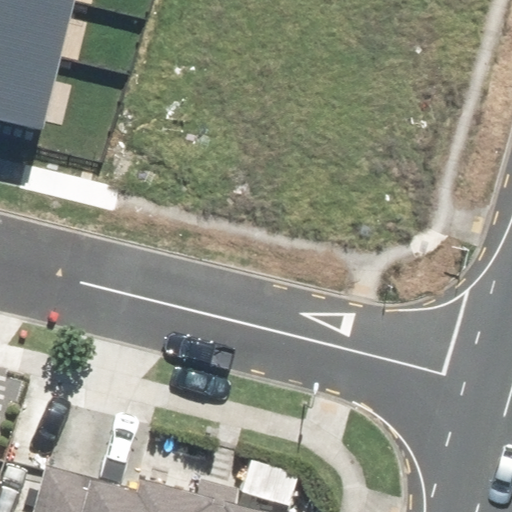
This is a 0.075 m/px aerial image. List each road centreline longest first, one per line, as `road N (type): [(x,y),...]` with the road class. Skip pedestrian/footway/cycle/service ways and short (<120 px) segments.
road 1 (residential): [(509,394),(0,264)]
road 2 (residential): [(475,511),(509,394)]
